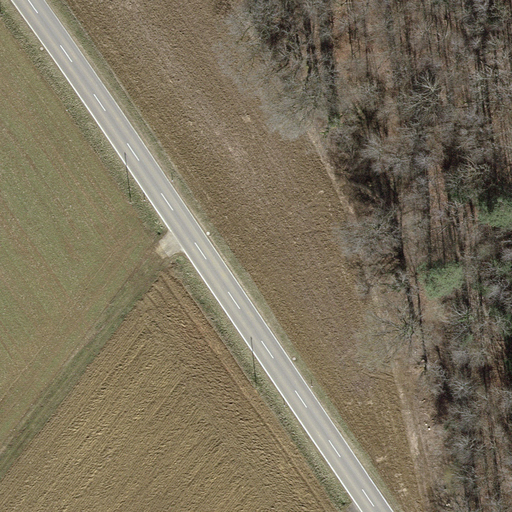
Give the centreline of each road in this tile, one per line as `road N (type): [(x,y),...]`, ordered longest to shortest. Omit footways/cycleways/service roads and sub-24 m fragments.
road 1 (tertiary): [(24,0),(379,511)]
road 2 (track): [(0,459),(180,226)]
